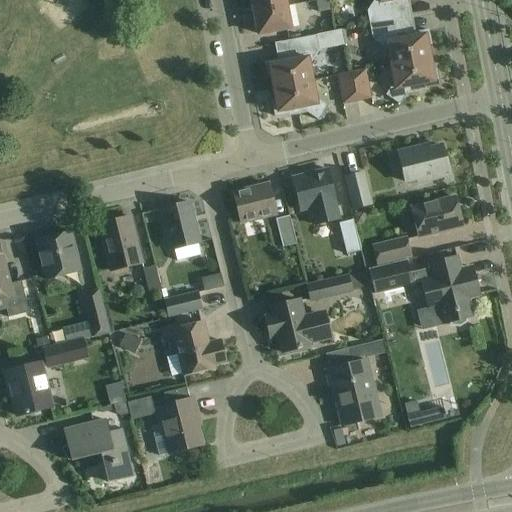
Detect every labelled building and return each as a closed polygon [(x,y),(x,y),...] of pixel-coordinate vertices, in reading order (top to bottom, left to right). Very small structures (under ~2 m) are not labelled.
[(252,0),(255,13),(286,7),(285,0),(252,0)] [(328,0),(322,0),(317,1),(319,13),(330,11),(328,0)] [(370,26),(407,19),(403,3),(418,0),(375,0),(367,12),(370,26)] [(286,7),(255,13),(259,35),(291,29),(286,7)] [(391,67),(431,59),(428,47),(432,46),(429,31),(410,34),(407,19),(370,26),(373,39),(388,50),(391,67)] [(274,89),(313,82),(310,65),(320,50),(317,36),(281,43),(284,59),(264,62),(267,78),(271,77),(274,89)] [(431,59),(391,67),(394,84),(386,96),(400,105),(408,94),(421,91),(420,89),(440,86),(437,70),(433,71),(431,59)] [(352,74),(357,102),(371,99),(366,71),(352,74)] [(344,104),(357,102),(352,74),(338,77),(344,104)] [(313,82),(274,89),(276,101),(272,102),(275,117),(295,114),(295,116),(308,113),(319,121),(329,107),(316,99),(313,82)] [(398,153),(403,172),(406,183),(418,180),(419,184),(450,176),(442,146),(417,152),(416,148),(398,153)] [(336,203),(332,189),(328,170),(293,178),(301,212),(311,209),(315,226),(340,220),(335,203),(336,203)] [(353,210),(372,205),(364,174),(345,179),(353,210)] [(234,193),(241,224),(276,215),(268,185),(234,193)] [(412,209),(419,238),(462,227),(455,198),(412,209)] [(197,244),(200,243),(190,203),(161,210),(171,251),(174,250),(177,262),(200,256),(197,244)] [(364,212),(352,215),(354,221),(355,227),(361,225),(366,218),(364,212)] [(283,248),(297,245),(290,216),(276,220),(283,248)] [(143,264),(136,237),(131,218),(99,226),(111,272),(143,264)] [(347,255),(361,252),(355,227),(354,221),(339,224),(347,255)] [(36,242),(46,280),(81,272),(71,233),(52,238),(50,234),(41,237),(40,241),(36,242)] [(407,239),(387,244),(373,248),(378,265),(411,256),(407,239)] [(474,273),(462,276),(458,257),(430,264),(433,278),(422,281),(429,309),(440,306),(444,325),(472,318),(468,299),(480,296),(474,273)] [(10,285),(8,277),(3,258),(0,258),(0,300),(4,300),(9,318),(29,313),(22,282),(10,285)] [(412,285),(407,260),(368,270),(374,295),(412,285)] [(149,294),(161,291),(155,267),(143,269),(149,294)] [(358,274),(348,277),(307,286),(311,302),(352,292),(351,290),(361,288),(358,274)] [(94,338),(109,334),(99,291),(83,295),(94,338)] [(198,293),(178,298),(165,301),(169,317),(202,309),(198,293)] [(270,339),(275,337),(278,337),(282,353),(311,346),(310,344),(332,338),(325,311),(305,316),(302,300),(271,308),(273,316),(265,318),(270,339)] [(204,323),(184,328),(172,330),(184,376),(215,368),(214,366),(226,363),(221,341),(209,344),(204,323)] [(142,342),(127,334),(120,347),(135,355),(142,342)] [(48,338),(36,341),(38,352),(44,350),(51,349),(48,338)] [(51,349),(44,350),(48,368),(87,358),(83,341),(51,349)] [(326,371),(330,387),(332,386),(342,427),(381,417),(367,361),(326,371)] [(41,363),(26,367),(6,372),(17,417),(52,408),(41,363)] [(167,435),(155,438),(159,456),(172,453),(172,454),(203,446),(195,416),(199,415),(194,399),(190,400),(187,388),(164,394),(167,406),(155,408),(156,413),(160,425),(165,423),(167,434),(167,435)] [(106,415),(125,413),(123,396),(104,398),(106,415)] [(152,396),(127,403),(131,418),(131,419),(156,413),(155,408),(152,396)] [(417,402),(405,405),(411,428),(423,425),(420,414),(417,402)] [(106,421),(84,426),(65,431),(70,454),(75,453),(77,460),(101,454),(108,483),(133,477),(122,431),(109,434),(106,421)] [(145,436),(136,441),(146,458),(155,453),(145,436)]
